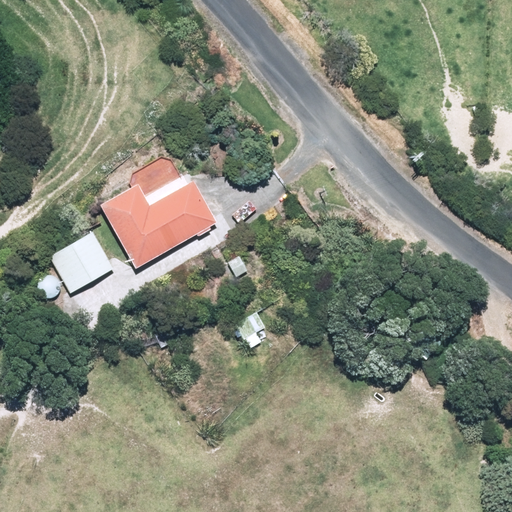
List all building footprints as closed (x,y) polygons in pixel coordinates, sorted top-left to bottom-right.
[(96,209),(132,270),(214,223),(190,182),(146,208),(134,187),(96,209)] [(47,259),(67,296),(111,271),(90,235),(47,259)] [(245,271),(237,257),(225,264),(234,278),(245,271)] [(315,263),(324,271),(328,266),(319,258),(315,263)] [(254,314),(233,326),(236,331),(232,334),(235,339),(239,337),(242,342),(243,341),(248,351),(260,344),(254,334),(263,329),(254,314)] [(406,347),(424,361),(438,343),(421,329),(406,347)] [(154,338),(159,349),(172,344),(167,333),(154,338)]
